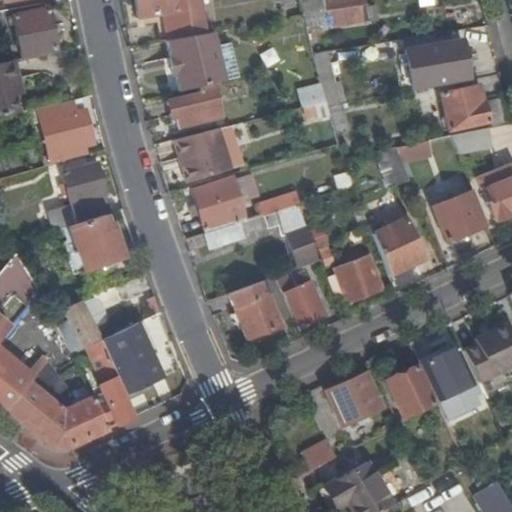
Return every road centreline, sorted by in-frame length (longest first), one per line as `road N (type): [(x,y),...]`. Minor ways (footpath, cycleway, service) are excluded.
road 1 (residential): [(225,399),(138,180),(97,0)]
road 2 (residential): [(225,399),(511,266)]
road 3 (residential): [(44,483),(82,473),(225,399)]
road 4 (residential): [(290,511),(225,399)]
